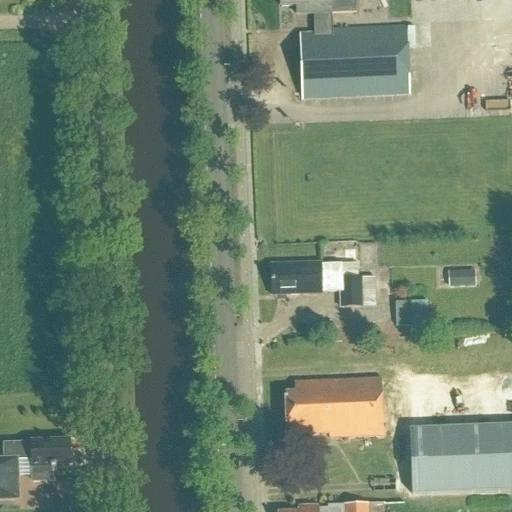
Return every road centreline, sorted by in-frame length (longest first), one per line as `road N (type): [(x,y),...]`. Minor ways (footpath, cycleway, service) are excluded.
road 1 (unclassified): [(106,511),(85,0)]
road 2 (secondary): [(234,511),(213,0)]
